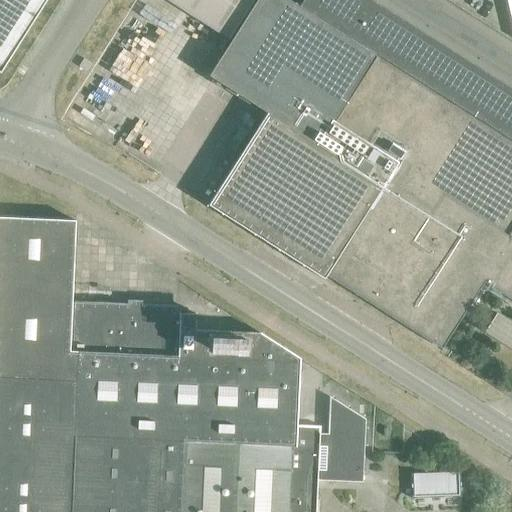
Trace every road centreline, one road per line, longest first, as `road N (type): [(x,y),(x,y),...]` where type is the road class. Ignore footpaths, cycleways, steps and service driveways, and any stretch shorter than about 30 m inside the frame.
road 1 (tertiary): [(511,443),(8,131)]
road 2 (unclassified): [(90,0),(8,131)]
